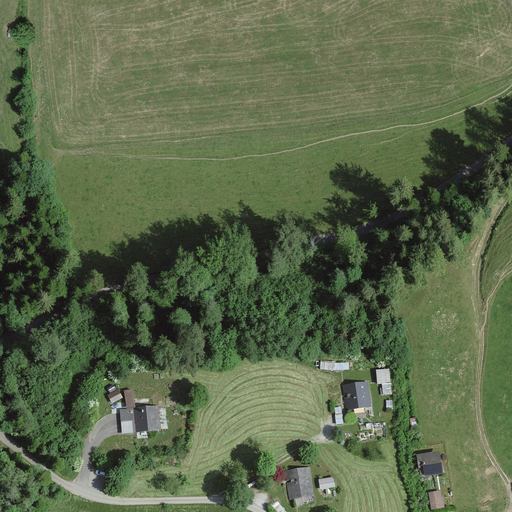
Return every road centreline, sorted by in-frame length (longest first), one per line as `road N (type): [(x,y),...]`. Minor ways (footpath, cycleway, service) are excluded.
road 1 (track): [(0,341),(101,291),(381,223),(511,138)]
road 2 (residential): [(260,511),(224,500),(88,495),(0,433)]
